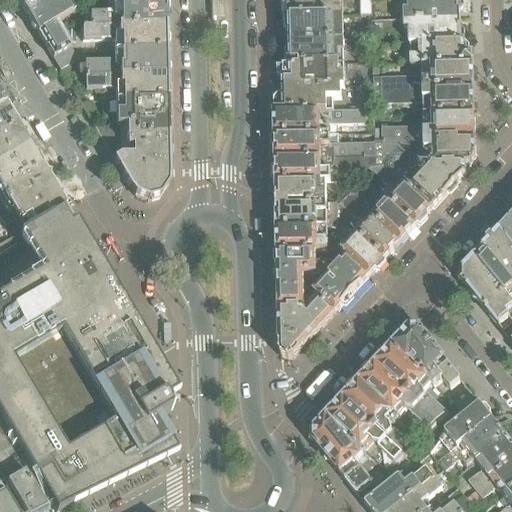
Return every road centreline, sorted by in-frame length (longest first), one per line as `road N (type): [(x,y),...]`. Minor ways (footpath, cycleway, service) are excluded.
road 1 (residential): [(0,36),(106,218),(123,233),(172,242)]
road 2 (tertiary): [(230,222),(229,157),(241,114),(239,0)]
road 3 (tertiary): [(172,242),(173,267),(202,322),(208,454)]
road 4 (tertiary): [(197,0),(195,218)]
road 5 (tertiary): [(250,413),(245,260),(230,222)]
road 6 (residential): [(314,384),(418,274)]
road 7 (residential): [(511,392),(418,274)]
road 8 (residential): [(418,274),(511,174)]
